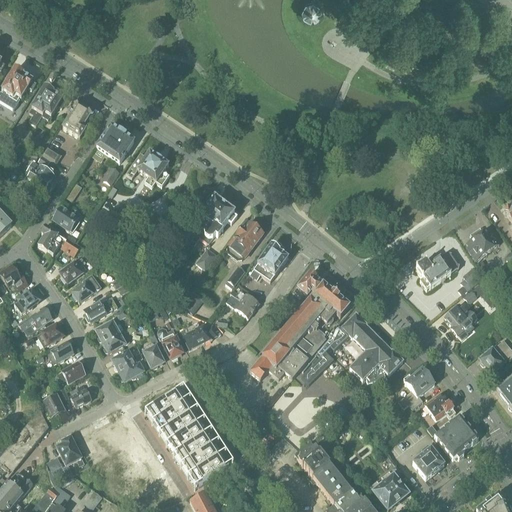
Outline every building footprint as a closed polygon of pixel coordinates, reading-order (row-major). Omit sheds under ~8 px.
[(322,13),(320,6),(313,2),(305,4),(301,11),(304,19),(311,23),(318,20),(322,13)] [(0,113),(3,115),(14,98),(20,102),(27,91),(31,94),(35,87),(31,85),(32,84),(22,79),(23,78),(22,78),(21,75),(22,74),(17,72),(17,73),(15,73),(14,73),(0,94),(0,113)] [(28,126),(35,130),(41,120),(48,124),(50,120),(57,110),(61,112),(65,106),(61,103),(52,97),(53,96),(52,96),(51,94),(52,93),(47,90),(47,91),(44,91),(31,112),(28,117),(32,119),(28,126)] [(79,142),(85,133),(82,131),(84,126),(85,126),(89,120),(91,119),(90,114),(87,115),(79,110),(78,107),(73,108),(74,111),(71,115),(69,114),(66,120),(68,121),(62,132),(79,142)] [(95,152),(118,167),(133,145),(110,130),(95,152)] [(47,150),(41,159),(55,168),(60,159),(47,150)] [(126,178),(131,182),(137,174),(147,181),(144,187),(151,192),(154,187),(155,187),(160,190),(160,191),(161,191),(161,190),(167,181),(168,181),(169,180),(168,179),(167,179),(163,177),(164,176),(163,176),(166,171),(168,169),(166,168),(150,157),(148,156),(147,157),(148,158),(145,161),(139,158),(126,178)] [(48,196),(52,189),(49,187),(49,186),(53,179),(32,165),(26,174),(29,176),(27,179),(29,181),(27,183),(28,184),(27,186),(32,189),(34,187),(44,194),(48,196)] [(103,185),(110,189),(118,177),(112,172),(103,185)] [(62,206),(67,210),(72,203),(66,200),(62,206)] [(191,233),(200,240),(206,232),(208,234),(219,219),(218,219),(225,209),(215,202),(214,201),(213,202),(207,210),(206,211),(200,220),(191,233)] [(232,215),(225,209),(218,219),(219,219),(208,234),(206,232),(200,240),(199,241),(208,247),(210,244),(212,241),(214,243),(218,237),(219,238),(222,233),(221,232),(226,225),(226,226),(227,225),(231,228),(236,220),(233,217),(234,216),(232,215)] [(53,225),(69,236),(72,238),(80,226),(77,224),(81,218),(72,212),(68,218),(60,214),(57,219),(55,219),(53,223),(54,224),(53,225)] [(0,239),(11,229),(0,217),(0,239)] [(241,264),(243,262),(247,256),(248,256),(257,244),(258,244),(260,242),(260,240),(262,237),(248,227),(244,233),(241,231),(236,238),(227,250),(227,251),(226,252),(226,257),(237,265),(241,264)] [(57,251),(58,249),(60,246),(63,248),(66,245),(45,231),(40,238),(44,240),(37,250),(52,260),(57,252),(57,251)] [(488,232),(482,236),(479,231),(469,239),(472,243),(466,247),(468,250),(466,251),(474,263),(476,262),(476,263),(499,248),(488,232)] [(77,242),(70,237),(66,243),(74,248),(77,242)] [(66,245),(63,248),(60,252),(73,260),(79,252),(66,244),(66,245)] [(249,278),(256,283),(260,279),(270,286),(273,280),(274,280),(287,261),(278,255),(278,254),(281,249),(274,244),(270,249),(256,268),(252,274),(253,274),(249,278)] [(219,259),(209,252),(197,267),(207,275),(219,259)] [(457,269),(454,266),(450,259),(450,258),(446,257),(445,258),(440,262),(428,270),(425,266),(423,268),(423,267),(417,271),(418,272),(416,273),(417,275),(416,275),(420,281),(421,280),(421,281),(421,282),(421,283),(422,282),(419,285),(426,294),(429,292),(450,278),(456,273),(457,274),(458,269),(457,269)] [(81,277),(85,274),(82,269),(84,267),(81,262),(74,267),(59,277),(61,279),(60,282),(64,286),(66,286),(67,288),(81,278),(81,277)] [(16,295),(27,288),(20,277),(16,279),(11,271),(10,272),(8,272),(5,274),(5,276),(0,278),(0,280),(11,297),(15,294),(16,295)] [(158,286),(166,275),(161,271),(153,282),(153,283),(158,286)] [(244,276),(237,271),(225,288),(231,293),(234,290),(244,276)] [(467,295),(471,291),(482,281),(473,271),(462,280),(463,282),(459,286),(462,290),(457,294),(461,298),(466,294),(467,295)] [(147,291),(153,282),(144,275),(137,285),(147,291)] [(302,297),(309,303),(249,375),(260,384),(268,375),(278,383),(284,376),(292,383),(325,342),(323,340),(324,339),(325,340),(329,335),(326,333),(322,337),(316,332),(315,334),(313,332),(318,327),(322,330),(324,327),(326,328),(330,327),(332,325),(332,321),(335,317),(340,321),(348,310),(338,301),(332,296),(322,288),(316,283),(309,277),(296,292),(296,293),(293,296),(299,301),(302,297)] [(118,292),(130,285),(123,281),(112,287),(116,293),(118,292)] [(79,307),(92,298),(90,294),(95,291),(92,285),(86,289),(85,287),(71,297),(72,298),(72,299),(75,304),(76,303),(79,307)] [(130,285),(118,292),(120,298),(133,291),(130,285)] [(479,297),(485,293),(480,287),(471,294),(476,300),(479,297)] [(244,298),(239,294),(237,297),(232,293),(229,297),(234,301),(236,302),(235,303),(239,306),(239,307),(252,317),(258,308),(259,306),(254,302),(253,304),(245,298),(244,298)] [(29,314),(32,312),(32,310),(39,305),(38,304),(38,302),(36,299),(34,299),(31,294),(17,304),(18,305),(13,308),(20,317),(25,314),(25,315),(28,313),(29,314)] [(468,307),(476,300),(471,294),(463,301),(468,307)] [(202,305),(196,301),(189,296),(179,310),(192,319),(202,305)] [(234,301),(229,297),(229,298),(230,299),(225,306),(234,312),(234,313),(248,323),(252,317),(239,307),(239,306),(235,303),(236,302),(234,301)] [(104,318),(112,314),(106,304),(84,316),(85,318),(84,320),(87,325),(89,325),(90,327),(105,319),(104,318)] [(168,306),(164,309),(169,316),(173,311),(168,306)] [(285,322),(291,315),(282,308),(277,315),(285,322)] [(470,328),(475,323),(469,316),(469,317),(467,314),(465,316),(459,309),(444,322),(452,331),(450,333),(456,340),(457,339),(461,344),(467,339),(464,335),(471,329),(470,328)] [(40,313),(30,321),(26,324),(24,323),(17,327),(22,334),(29,330),(34,327),(37,332),(38,331),(39,332),(44,329),(43,328),(51,323),(50,321),(50,319),(46,313),(45,313),(43,311),(40,313)] [(127,311),(123,313),(114,318),(118,324),(127,318),(126,318),(130,316),(127,311)] [(164,322),(167,321),(168,320),(165,312),(160,314),(164,322)] [(336,347),(336,346),(339,348),(344,343),(347,346),(350,342),(351,343),(352,342),(365,355),(349,371),(364,387),(375,384),(374,381),(369,377),(377,369),(387,378),(387,379),(388,380),(389,378),(401,366),(401,367),(402,365),(401,364),(392,356),(393,356),(391,355),(390,355),(365,330),(365,329),(364,328),(355,319),(356,319),(355,318),(354,319),(343,330),(339,326),(328,340),(330,341),(329,342),(328,342),(328,343),(322,350),(321,351),(322,351),(319,354),(319,353),(318,354),(317,354),(317,355),(317,356),(315,359),(314,359),(315,360),(309,367),(308,367),(302,375),(308,381),(336,347)] [(116,323),(112,326),(95,335),(98,340),(97,342),(98,345),(100,345),(101,346),(118,337),(122,335),(118,328),(116,323)] [(191,329),(201,349),(211,343),(211,342),(215,339),(211,331),(207,333),(205,329),(200,331),(197,326),(191,329)] [(55,345),(62,340),(62,339),(62,338),(60,334),(59,335),(56,329),(41,337),(41,338),(37,340),(43,351),(48,348),(48,349),(50,347),(52,348),(55,346),(55,345)] [(129,337),(135,334),(133,329),(127,332),(129,337)] [(201,349),(191,329),(190,330),(185,332),(187,338),(183,340),(190,354),(201,349)] [(169,335),(163,338),(159,340),(170,363),(171,362),(172,363),(177,361),(176,360),(181,357),(177,349),(178,348),(171,334),(169,335)] [(118,337),(101,346),(104,351),(103,353),(105,356),(107,356),(107,358),(124,348),(118,337)] [(141,352),(143,357),(151,373),(152,372),(153,373),(157,371),(157,369),(163,366),(155,351),(153,349),(157,347),(153,338),(148,341),(151,347),(141,352)] [(27,349),(33,346),(31,341),(25,345),(27,349)] [(4,342),(0,344),(0,352),(1,354),(8,349),(4,342)] [(511,362),(511,355),(506,348),(503,344),(491,354),(479,364),(480,365),(480,367),(482,370),(484,369),(486,372),(486,374),(488,377),(490,376),(491,378),(503,367),(502,366),(507,362),(509,365),(511,362)] [(60,366),(63,364),(64,362),(71,358),(72,355),(71,352),(69,352),(66,346),(50,355),(51,356),(47,358),(52,368),(56,366),(57,367),(58,366),(60,366)] [(117,374),(117,376),(133,367),(127,356),(111,365),(114,369),(113,371),(115,374),(117,374)] [(133,367),(117,376),(120,380),(119,382),(121,385),(122,385),(123,387),(131,382),(133,383),(136,381),(136,380),(143,376),(141,373),(146,370),(139,357),(135,359),(137,363),(136,364),(138,368),(135,370),(133,367)] [(68,389),(74,385),(74,384),(84,378),(83,376),(83,374),(81,371),(80,371),(78,367),(61,376),(62,376),(57,379),(61,386),(65,383),(68,389)] [(411,395),(403,402),(398,406),(403,413),(409,408),(412,413),(416,410),(422,405),(418,401),(434,388),(429,383),(430,382),(426,378),(426,379),(422,373),(410,382),(408,379),(403,383),(405,386),(404,387),(404,388),(405,389),(411,395)] [(511,383),(498,394),(508,407),(507,407),(507,410),(510,414),(511,414),(511,383)] [(36,396),(44,392),(41,387),(34,391),(36,396)] [(75,412),(90,404),(89,402),(90,401),(88,396),(86,396),(85,394),(84,395),(82,391),(70,396),(72,400),(70,401),(75,412)] [(63,405),(68,402),(63,392),(58,395),(63,405)] [(178,394),(163,404),(171,415),(185,406),(183,401),(179,395),(178,394)] [(62,417),(64,415),(56,400),(55,400),(53,397),(48,400),(49,404),(43,406),(51,422),(57,419),(58,420),(63,418),(62,417)] [(449,422),(455,417),(452,413),(453,413),(447,406),(440,397),(424,409),(436,425),(446,418),(449,422)] [(163,404),(149,413),(149,414),(153,420),(156,425),(171,415),(163,404)] [(185,406),(171,415),(178,426),(192,417),(190,412),(186,406),(185,406)] [(0,490),(5,485),(1,483),(4,479),(7,481),(14,474),(46,434),(47,434),(47,432),(39,415),(34,421),(33,420),(32,422),(33,422),(30,425),(29,425),(28,427),(29,427),(26,430),(25,430),(24,431),(24,432),(22,435),(21,435),(20,436),(21,436),(17,441),(16,441),(15,443),(12,447),(12,446),(11,448),(10,450),(2,444),(0,446),(0,490)] [(171,415),(156,425),(160,431),(163,436),(178,426),(171,415)] [(192,417),(178,426),(185,437),(200,427),(197,423),(193,417),(192,417)] [(463,454),(477,443),(458,420),(457,421),(449,428),(448,427),(444,431),(433,440),(452,463),(453,463),(454,463),(457,463),(457,464),(464,459),(463,458),(463,456),(464,455),(463,454)] [(178,426),(163,436),(167,442),(170,447),(185,437),(178,426)] [(200,427),(185,437),(192,448),(207,438),(204,434),(200,428),(200,427)] [(431,440),(437,436),(431,429),(428,431),(426,432),(431,440)] [(375,437),(378,441),(387,434),(384,431),(378,436),(377,435),(375,437)] [(185,437),(170,447),(174,453),(177,457),(192,448),(185,437)] [(207,438),(192,448),(199,459),(214,449),(211,445),(207,439),(207,438)] [(56,451),(66,470),(76,464),(79,470),(84,467),(81,462),(70,440),(61,445),(62,447),(56,451)] [(369,511),(364,504),(363,505),(354,493),(351,496),(329,469),(330,468),(331,467),(328,463),(327,464),(326,463),(325,464),(323,460),(323,459),(322,459),(320,457),(322,455),(317,449),(314,451),(310,445),(294,458),(298,464),(299,466),(297,467),(299,469),(301,468),(302,469),(301,470),(302,471),(303,471),(305,473),(305,474),(306,474),(308,478),(308,479),(306,480),(313,488),(316,486),(335,510),(331,511),(328,508),(326,510),(327,511),(369,511)] [(100,452),(91,465),(104,474),(113,461),(117,455),(104,446),(100,452)] [(192,448),(177,457),(178,458),(181,464),(184,468),(199,459),(192,448)] [(214,449),(199,459),(206,470),(221,460),(218,456),(214,450),(214,449)] [(421,460),(411,468),(425,484),(430,480),(430,481),(439,473),(443,469),(430,453),(427,450),(421,455),(423,458),(421,460)] [(251,465),(257,461),(250,451),(244,454),(251,465)] [(113,461),(104,474),(117,482),(125,469),(129,463),(117,455),(113,461)] [(199,459),(184,468),(185,469),(189,475),(191,479),(206,470),(199,459)] [(221,460),(206,470),(213,481),(228,471),(225,467),(221,461),(221,460)] [(125,469),(117,482),(129,491),(138,478),(142,472),(129,463),(125,469)] [(51,475),(57,486),(67,481),(61,470),(51,475)] [(206,470),(191,479),(192,480),(196,486),(199,491),(213,481),(206,470)] [(396,480),(401,476),(396,470),(391,473),(396,480)] [(138,478),(129,491),(142,499),(150,486),(154,480),(142,472),(138,478)] [(45,496),(47,495),(52,489),(40,479),(39,480),(32,475),(26,483),(25,483),(24,482),(0,510),(0,511),(12,511),(20,502),(23,504),(31,492),(35,495),(36,494),(41,499),(45,496)] [(18,476),(7,487),(0,494),(0,510),(24,482),(18,476)] [(392,480),(388,476),(381,482),(384,487),(380,490),(376,485),(369,491),(373,496),(372,496),(373,498),(373,497),(384,511),(390,511),(395,508),(395,509),(400,505),(406,499),(407,500),(408,499),(407,498),(407,497),(407,498),(393,480),(392,480)] [(150,486),(142,499),(155,507),(163,494),(167,488),(154,480),(150,486)] [(47,495),(45,496),(53,503),(58,497),(50,491),(47,495)] [(83,508),(88,511),(92,511),(101,501),(93,495),(83,508)] [(213,511),(205,496),(189,505),(192,511),(213,511)] [(506,511),(506,509),(506,508),(503,504),(498,498),(497,497),(477,511),(506,511)]
